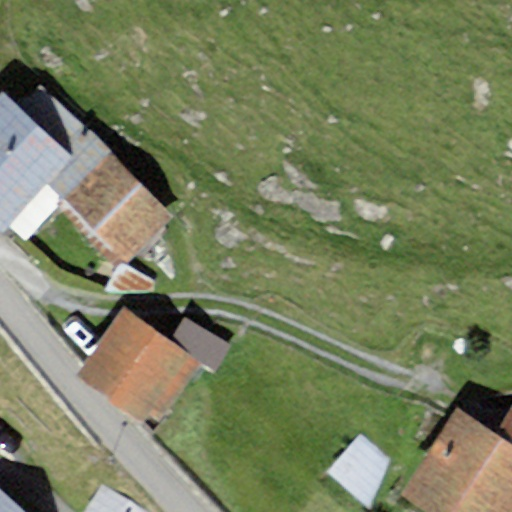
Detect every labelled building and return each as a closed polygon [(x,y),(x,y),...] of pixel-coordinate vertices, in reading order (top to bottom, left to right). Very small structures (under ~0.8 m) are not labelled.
[(10,99),(0,108),(0,233),(3,237),(75,166),(10,99)] [(112,157),(65,200),(127,267),(174,224),(112,157)] [(127,314),(87,365),(161,424),(202,372),(127,314)] [(511,407),(495,436),(511,445),(511,407)] [(511,511),(511,453),(458,420),(403,508),(409,511),(511,511)] [(149,511),(101,485),(86,511),(149,511)] [(21,511),(0,493),(0,511),(21,511)]
